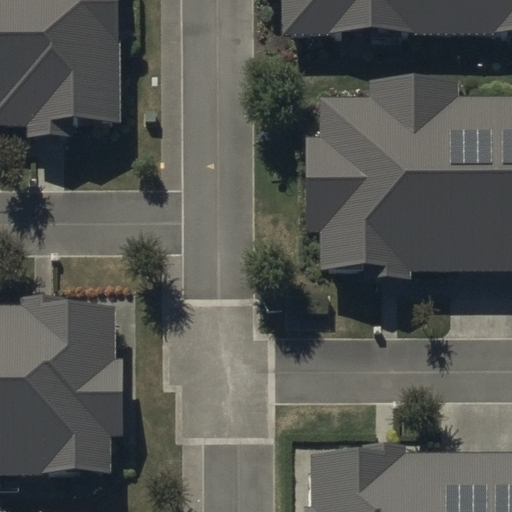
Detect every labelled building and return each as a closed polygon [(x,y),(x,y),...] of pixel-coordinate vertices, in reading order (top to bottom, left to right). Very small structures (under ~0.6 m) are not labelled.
[(0,0),(0,159),(134,159),(132,0),(0,0)] [(511,0),(262,0),(262,4),(282,4),(281,46),(511,48),(511,0)] [(317,161),(303,161),(304,257),(316,257),(317,306),(409,305),(409,295),(511,294),(511,121),(457,123),(457,106),(368,107),(368,120),(317,121),(317,161)] [(0,498),(109,497),(108,457),(120,457),(119,378),(113,378),(112,325),(61,326),(61,323),(19,324),(19,327),(0,327),(0,498)] [(309,511),(511,511),(511,478),(406,479),(406,465),(309,466),(309,511)]
